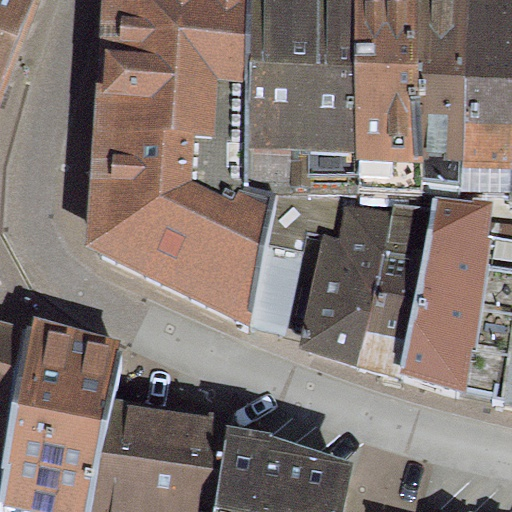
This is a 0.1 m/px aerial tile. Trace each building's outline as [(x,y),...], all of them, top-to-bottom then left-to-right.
[(0,0),(0,103),(41,0),(0,0)] [(120,0),(106,178),(172,187),(182,0),(120,0)] [(257,0),(182,0),(172,187),(253,205),(257,0)] [(257,0),(253,205),(278,211),(312,221),(318,194),(342,194),(341,216),(360,216),(360,192),(364,193),(360,5),(288,0),(257,0)] [(406,209),(426,208),(421,7),(360,5),(364,193),(406,195),(406,209)] [(438,197),(463,198),(472,9),(421,7),(426,208),(437,208),(438,197)] [(509,203),(511,202),(511,12),(472,9),(463,198),(463,203),(475,203),(475,188),(508,190),(509,203)] [(101,257),(165,288),(172,187),(106,178),(101,257)] [(253,205),(172,187),(165,288),(254,330),(278,211),(253,205)] [(254,330),(284,338),(300,258),(304,258),(312,221),(278,211),(254,330)] [(311,352),(361,368),(394,222),(395,219),(360,216),(341,216),(311,352)] [(436,225),(439,225),(407,381),(462,399),(504,407),(511,359),(511,244),(485,240),(488,225),(438,220),(436,225)] [(436,225),(394,222),(361,368),(407,381),(439,225),(436,225)] [(511,227),(488,225),(485,240),(511,244),(511,227)] [(0,330),(0,419),(15,424),(31,340),(0,330)] [(125,367),(31,340),(15,424),(4,487),(10,489),(5,511),(96,511),(116,413),(125,367)] [(236,432),(116,413),(96,511),(221,511),(231,459),(236,432)] [(4,487),(15,424),(0,419),(0,511),(5,511),(10,489),(4,487)] [(268,464),(231,459),(221,511),(344,511),(348,494),(268,468),(268,464)]
